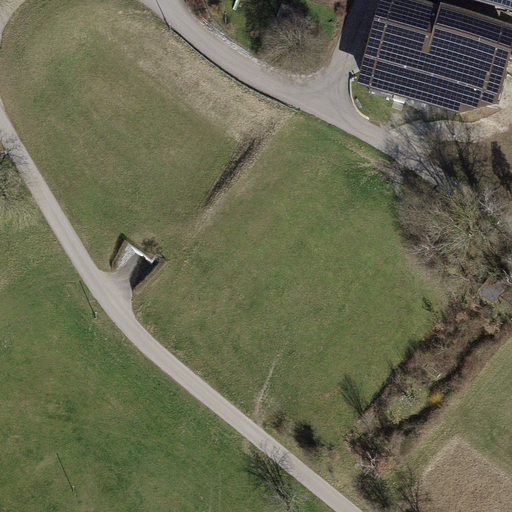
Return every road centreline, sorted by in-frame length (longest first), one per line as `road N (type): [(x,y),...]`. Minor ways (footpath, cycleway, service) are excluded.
road 1 (residential): [(348,511),(182,374),(105,296),(0,116)]
road 2 (unclassified): [(154,0),(253,76),(391,145),(511,225)]
